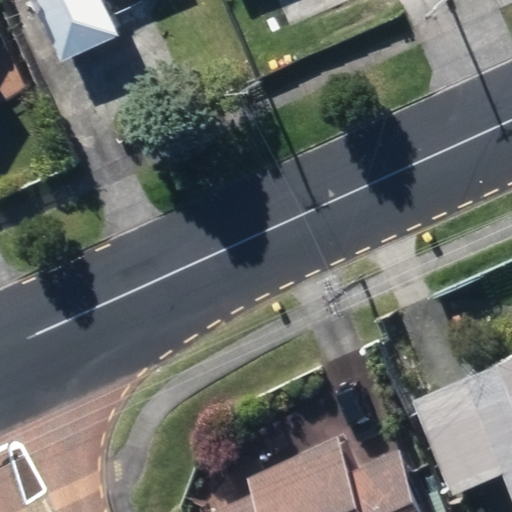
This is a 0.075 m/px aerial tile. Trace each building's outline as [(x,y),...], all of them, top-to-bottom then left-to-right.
[(0,0),(0,93),(18,83),(0,52),(0,18),(6,15),(0,0)] [(140,30),(127,0),(126,0),(57,0),(83,56),(140,30)] [(437,305),(411,316),(437,376),(463,365),(437,305)] [(511,350),(422,390),(462,481),(511,459),(511,350)] [(200,511),(444,511),(410,438),(365,458),(350,426),(262,466),(269,480),(200,511)]
